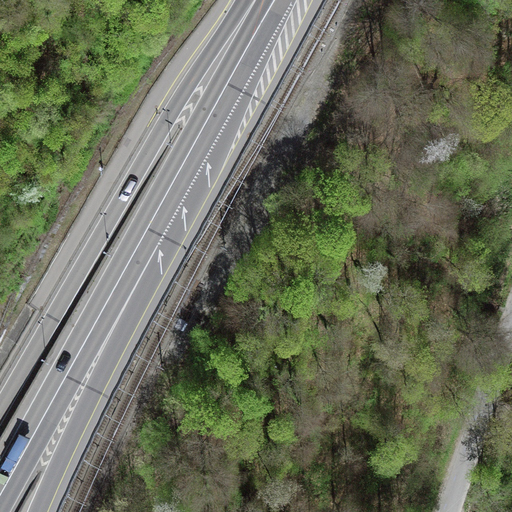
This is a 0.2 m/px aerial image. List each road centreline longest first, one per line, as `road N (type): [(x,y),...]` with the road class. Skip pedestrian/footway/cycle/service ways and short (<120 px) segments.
road 1 (trunk): [(263,0),(0,474)]
road 2 (primary): [(243,0),(0,410)]
road 3 (trunk): [(0,508),(220,113)]
road 4 (primary): [(38,511),(162,259),(220,113)]
road 5 (residential): [(511,323),(447,511)]
road 6 (primary): [(220,113),(282,0)]
